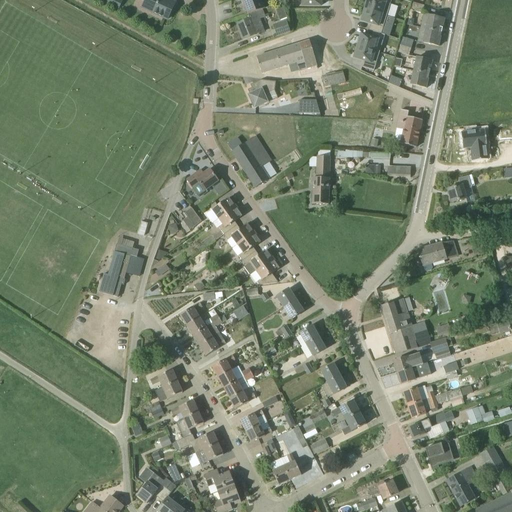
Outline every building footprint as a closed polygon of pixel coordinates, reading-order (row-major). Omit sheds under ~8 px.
[(175,3),(168,0),(145,0),(142,8),(168,20),(175,3)] [(265,9),(264,9),(261,0),(242,0),(248,15),(262,9),(263,10),(265,9)] [(376,0),(367,0),(365,10),(382,15),(386,3),(389,4),(389,0),(376,0),(377,0),(376,0)] [(413,2),(411,10),(422,13),(424,6),(413,2)] [(382,33),(390,35),(398,6),(391,4),(382,33)] [(266,17),(263,10),(262,9),(248,15),(250,19),(238,24),(244,40),(264,32),(259,20),(266,17)] [(382,15),(365,10),(361,21),(369,24),(367,30),(371,31),(379,33),(381,27),(379,26),(382,15)] [(444,19),(429,16),(423,15),(420,28),(426,29),(441,33),(444,19)] [(274,26),(277,36),(290,32),(286,21),(274,26)] [(441,33),(426,29),(420,28),(417,42),(438,47),(441,33)] [(379,33),(371,31),(369,37),(361,34),(358,46),(375,52),(379,40),(381,41),(383,35),(379,33)] [(400,45),(411,48),(414,41),(403,37),(400,45)] [(299,45),(306,68),(317,64),(310,41),(299,45)] [(291,72),(306,68),(299,45),(257,58),(262,74),(289,65),(291,72)] [(409,56),(411,48),(400,45),(398,52),(409,56)] [(375,52),(358,46),(354,58),(362,61),(360,66),(372,70),(374,64),(372,63),(375,52)] [(413,71),(429,75),(432,61),(416,58),(413,71)] [(426,88),(429,75),(413,71),(410,85),(426,88)] [(329,85),(337,84),(335,73),(322,76),(324,87),(329,85)] [(391,75),(388,83),(399,88),(402,80),(391,75)] [(278,99),(274,91),(275,83),(261,81),(251,85),(252,88),(248,90),(250,94),(248,95),(254,109),(268,103),(278,99)] [(303,82),(296,84),(298,91),(305,90),(303,82)] [(315,82),(309,83),(311,93),(317,92),(315,82)] [(339,101),(362,94),(361,89),(337,96),(339,101)] [(320,114),(316,101),(300,100),(299,114),(320,114)] [(401,110),(397,129),(404,131),(401,144),(416,148),(422,121),(408,117),(409,112),(401,110)] [(472,147),(473,160),(489,158),(489,157),(487,145),(488,144),(488,143),(486,129),(477,130),(476,127),(467,128),(467,131),(462,132),(464,147),(472,147)] [(256,137),(248,141),(232,152),(256,188),(269,180),(262,168),(271,162),(256,137)] [(372,139),(370,146),(376,148),(377,148),(378,142),(379,141),(372,139)] [(330,179),(330,157),(331,151),(318,150),(318,157),(317,157),(316,178),(330,179)] [(371,153),(363,153),(363,152),(357,152),(357,151),(348,151),(348,150),(345,150),(345,152),(338,151),(338,158),(353,159),(353,158),(363,158),(363,157),(371,158),(371,159),(390,159),(390,154),(371,153)] [(381,173),(381,165),(368,165),(368,172),(381,173)] [(388,167),(388,177),(410,178),(411,168),(388,167)] [(210,170),(204,174),(201,170),(187,180),(193,188),(200,183),(205,190),(218,181),(210,170)] [(458,179),(460,186),(448,190),(452,203),(466,199),(464,190),(472,188),(468,176),(458,179)] [(330,179),(316,178),(314,178),(313,204),(328,205),(330,179)] [(219,219),(236,207),(232,200),(231,201),(229,198),(212,210),(219,219)] [(236,207),(219,219),(223,225),(219,228),(224,235),(237,226),(235,222),(242,217),(240,213),(241,213),(236,207)] [(192,223),(199,218),(192,208),(185,213),(188,217),(192,223)] [(202,222),(199,218),(192,223),(188,217),(183,221),(190,231),(202,222)] [(141,221),(137,234),(144,236),(148,223),(141,221)] [(171,234),(179,231),(175,223),(168,226),(171,234)] [(237,245),(255,233),(251,226),(249,227),(247,224),(240,230),(237,226),(224,235),(228,241),(232,238),(237,245)] [(255,233),(237,245),(243,253),(239,256),(243,261),(256,252),(253,248),(260,243),(258,240),(259,239),(255,233)] [(432,264),(447,259),(442,243),(417,250),(423,267),(423,266),(424,270),(426,271),(431,269),(433,267),(432,264)] [(116,260),(111,276),(104,274),(99,292),(118,298),(122,285),(124,285),(126,278),(125,277),(126,273),(132,275),(134,269),(128,267),(131,256),(137,257),(139,250),(117,244),(113,259),(116,260)] [(256,271),(274,259),(269,253),(268,254),(266,250),(259,256),(256,252),(243,261),(246,266),(244,268),(250,276),(256,271)] [(278,265),(274,259),(256,271),(261,279),(258,282),(260,285),(278,283),(278,282),(272,274),(279,269),(277,266),(278,265)] [(156,270),(160,276),(170,270),(166,264),(156,270)] [(442,274),(438,280),(444,283),(447,277),(442,274)] [(199,283),(194,286),(198,291),(203,288),(199,283)] [(284,308),(296,301),(289,289),(277,297),(284,308)] [(204,302),(215,300),(214,293),(203,295),(204,302)] [(265,293),(260,297),(264,302),(269,298),(265,293)] [(396,355),(431,344),(425,323),(412,327),(403,300),(381,307),(396,355)] [(296,301),(284,308),(292,319),(303,312),(296,301)] [(186,326),(199,318),(196,312),(203,307),(200,303),(193,308),(193,307),(180,316),(186,326)] [(233,312),(239,321),(249,315),(243,306),(233,312)] [(217,315),(210,319),(205,323),(207,327),(220,319),(217,315)] [(215,327),(226,320),(224,317),(220,319),(207,327),(206,328),(193,336),(200,346),(212,338),(219,333),(215,327)] [(193,336),(206,328),(199,318),(186,326),(193,336)] [(508,321),(499,324),(501,332),(511,329),(508,321)] [(449,323),(436,327),(438,335),(439,337),(451,333),(449,323)] [(278,337),(284,334),(290,331),(287,326),(275,333),(278,337)] [(302,347),(307,345),(319,338),(312,326),(300,333),(301,335),(296,338),(302,347)] [(251,335),(247,329),(232,339),(236,344),(251,335)] [(226,344),(223,340),(219,333),(212,338),(200,346),(206,357),(219,348),(226,344)] [(511,337),(457,351),(461,366),(511,353),(511,337)] [(307,345),(313,356),(325,350),(319,338),(307,345)] [(431,344),(434,355),(449,350),(449,347),(453,346),(451,338),(431,344)] [(277,352),(273,346),(264,352),(268,358),(277,352)] [(423,365),(422,364),(421,360),(422,359),(422,358),(420,358),(419,353),(393,361),(397,373),(423,365)] [(218,378),(232,371),(228,364),(235,360),(233,356),(226,360),(212,367),(218,378)] [(302,367),(305,371),(312,367),(309,363),(302,367)] [(431,375),(427,364),(427,363),(422,364),(423,365),(397,373),(401,384),(431,375)] [(328,383),(340,376),(334,364),(321,371),(328,383)] [(446,375),(456,372),(454,366),(444,369),(446,375)] [(314,372),(312,367),(305,371),(308,376),(314,372)] [(245,377),(252,373),(249,369),(242,373),(245,377)] [(163,388),(178,382),(173,370),(158,377),(150,380),(153,385),(160,382),(163,388)] [(237,382),(237,381),(232,371),(218,378),(224,389),(237,382)] [(448,380),(458,377),(456,372),(446,375),(448,380)] [(328,398),(334,394),(346,388),(340,376),(328,383),(322,386),(328,398)] [(178,382),(163,388),(166,394),(158,398),(160,403),(168,399),(183,393),(178,382)] [(224,389),(230,399),(243,392),(237,382),(224,389)] [(463,395),(473,392),(471,385),(461,388),(463,395)] [(429,399),(435,397),(433,392),(428,394),(425,386),(404,393),(408,406),(421,401),(429,399)] [(243,392),(230,399),(235,410),(249,403),(249,402),(256,398),(254,394),(246,398),(243,392)] [(450,401),(448,393),(445,394),(435,397),(429,399),(421,401),(408,406),(412,419),(425,414),(425,412),(439,408),(438,405),(442,404),(450,401)] [(278,402),(276,397),(262,403),(265,408),(278,402)] [(328,400),(323,403),(326,409),(331,406),(328,400)] [(184,419),(199,412),(194,401),(179,408),(171,411),(174,416),(181,413),(184,419)] [(346,420),(359,412),(353,401),(332,412),(335,417),(342,413),(346,420)] [(152,413),(161,409),(159,403),(149,407),(152,413)] [(481,416),(484,415),(481,407),(466,412),(471,425),(483,421),(481,416)] [(161,409),(152,413),(154,419),(164,415),(161,409)] [(246,432),(260,425),(257,419),(264,415),(262,411),(255,414),(254,414),(241,421),(246,432)] [(311,418),(314,423),(327,417),(324,411),(311,418)] [(199,412),(184,419),(187,425),(179,428),(181,433),(189,430),(204,424),(199,412)] [(359,412),(346,420),(349,427),(342,431),(345,435),(366,424),(359,412)] [(451,412),(444,414),(447,421),(454,419),(451,412)] [(481,416),(483,421),(484,424),(495,420),(492,412),(484,415),(481,416)] [(440,425),(447,421),(444,414),(408,428),(412,439),(427,434),(430,440),(444,434),(440,425)] [(293,420),(287,423),(290,429),(296,426),(293,420)] [(132,428),(135,437),(143,434),(139,425),(132,428)] [(260,425),(246,432),(251,443),(265,437),(265,436),(272,433),(270,428),(263,432),(260,425)] [(304,438),(299,427),(293,430),(299,440),(304,438)] [(315,427),(304,435),(307,440),(318,432),(315,427)] [(294,435),(292,430),(272,439),(275,444),(294,435)] [(193,435),(177,442),(180,449),(181,450),(192,445),(196,454),(218,444),(213,433),(198,439),(199,439),(195,441),(193,435)] [(171,444),(168,437),(168,436),(159,440),(162,448),(171,444)] [(314,455),(329,448),(325,440),(311,446),(314,455)] [(200,462),(201,465),(208,462),(223,455),(218,444),(196,454),(200,462)] [(442,446),(441,444),(430,447),(425,449),(426,451),(432,470),(439,468),(438,466),(450,462),(447,453),(451,452),(449,446),(449,444),(442,446)] [(151,455),(155,463),(161,460),(157,452),(151,455)] [(284,466),(290,480),(301,475),(295,461),(291,454),(287,456),(281,459),(284,466)] [(492,476),(505,469),(499,460),(486,467),(492,476)] [(279,485),(290,480),(284,466),(272,471),(279,485)] [(447,481),(461,506),(475,498),(468,486),(478,480),(470,468),(447,481)] [(229,472),(219,476),(217,470),(204,476),(208,487),(215,485),(218,493),(235,486),(229,472)] [(159,499),(171,483),(166,479),(164,481),(154,474),(137,496),(147,504),(154,495),(159,499)] [(510,491),(505,480),(497,484),(503,495),(510,491)] [(372,496),(376,494),(380,492),(384,500),(398,493),(392,481),(385,484),(384,482),(373,487),(369,489),(372,496)] [(168,497),(171,493),(176,487),(171,483),(159,499),(164,502),(156,511),(157,511),(170,511),(176,504),(168,497)] [(235,486),(218,493),(221,500),(214,503),(217,511),(225,511),(232,509),(230,504),(240,500),(235,486)] [(511,511),(511,490),(511,491),(511,494),(473,511),(473,510),(469,511),(511,511)] [(118,511),(123,506),(111,496),(101,509),(93,503),(85,511),(118,511)] [(356,506),(358,511),(360,511),(378,506),(375,499),(356,506)] [(406,511),(402,502),(378,511),(406,511)]
